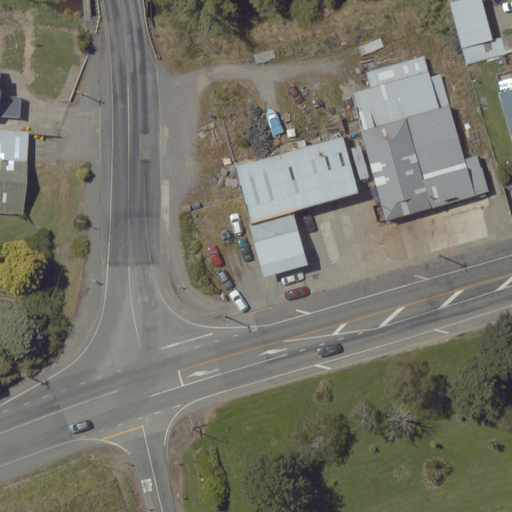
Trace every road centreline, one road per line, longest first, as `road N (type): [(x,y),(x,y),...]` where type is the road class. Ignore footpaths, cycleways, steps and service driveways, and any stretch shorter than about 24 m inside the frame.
road 1 (tertiary): [(119,0),(129,70),(129,265),(143,386)]
road 2 (primary): [(143,386),(511,276)]
road 3 (primary): [(0,436),(143,386)]
road 4 (residential): [(143,386),(142,426),(163,511)]
